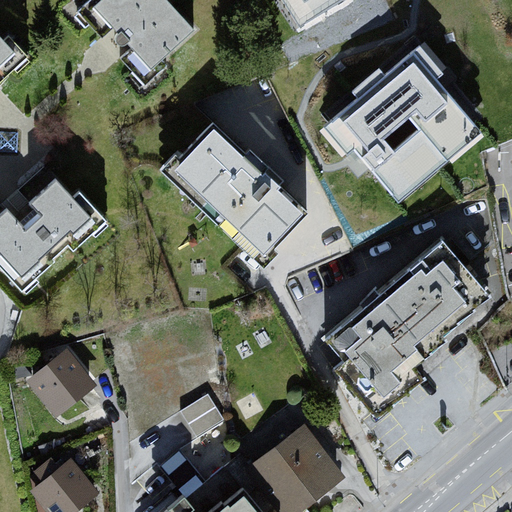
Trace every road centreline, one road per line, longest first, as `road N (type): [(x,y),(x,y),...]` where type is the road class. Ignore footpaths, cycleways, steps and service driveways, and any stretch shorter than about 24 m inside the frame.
road 1 (unknown): [(500,140),(454,0)]
road 2 (unknown): [(0,153),(103,53)]
road 3 (unknown): [(0,250),(39,231),(45,217),(0,166)]
road 4 (secondary): [(511,430),(416,511)]
